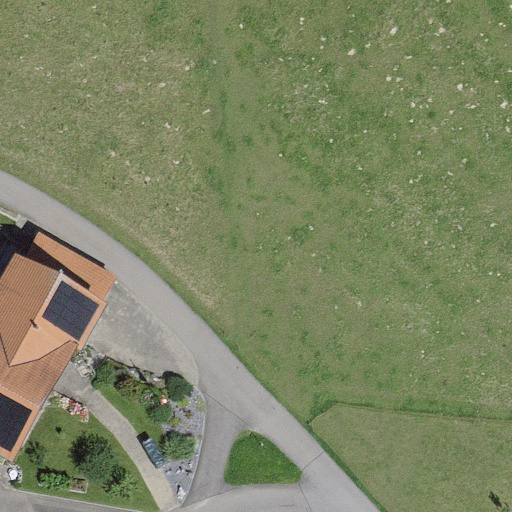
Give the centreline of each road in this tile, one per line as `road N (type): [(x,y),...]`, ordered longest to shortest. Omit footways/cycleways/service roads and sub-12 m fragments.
road 1 (residential): [(226,378),(115,260),(0,183)]
road 2 (residential): [(358,511),(226,378)]
road 3 (unclassified): [(226,378),(212,511)]
